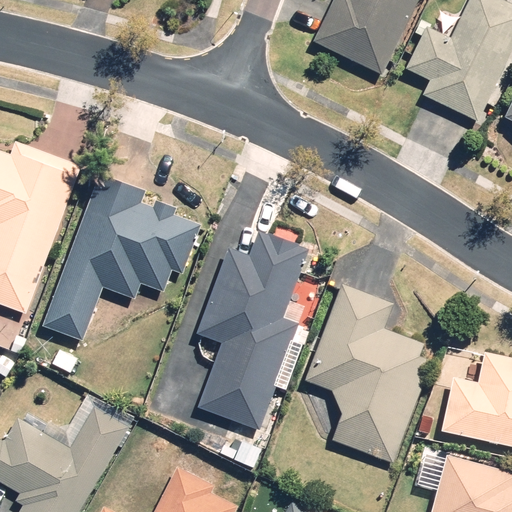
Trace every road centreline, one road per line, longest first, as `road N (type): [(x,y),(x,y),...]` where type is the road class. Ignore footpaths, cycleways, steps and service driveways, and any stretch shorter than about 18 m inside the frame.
road 1 (residential): [(215,103),(336,159),(511,261)]
road 2 (residential): [(0,37),(77,54),(215,103)]
